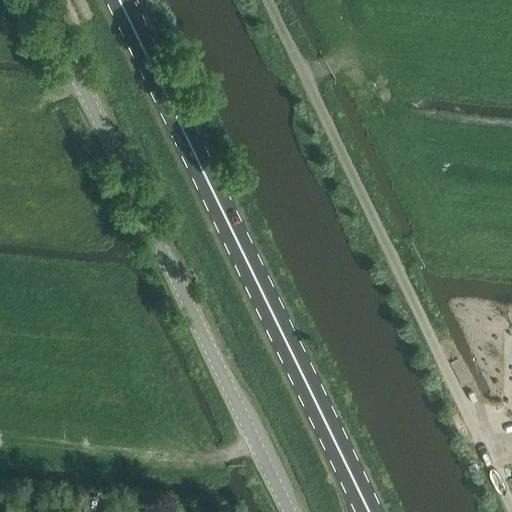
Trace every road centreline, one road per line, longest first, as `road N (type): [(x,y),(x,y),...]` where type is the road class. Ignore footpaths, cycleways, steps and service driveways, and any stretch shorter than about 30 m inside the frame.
road 1 (unclassified): [(298,511),(169,300),(31,0)]
road 2 (primary): [(368,511),(118,0)]
road 3 (unclassified): [(265,0),(511,506)]
